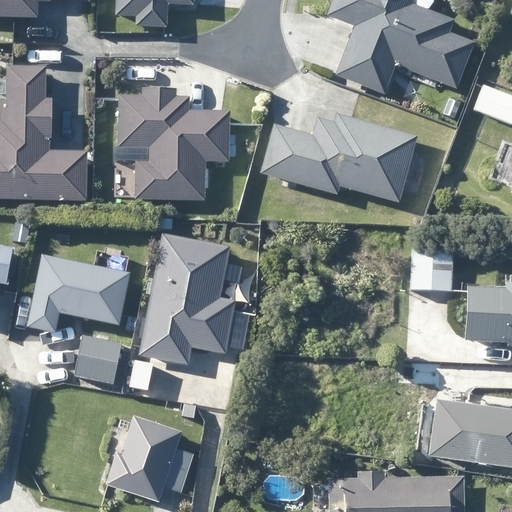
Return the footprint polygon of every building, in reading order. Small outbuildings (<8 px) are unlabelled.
[(0,0),(0,20),(35,21),(36,2),(89,3),(89,0),(0,0)] [(114,0),(114,19),(135,20),(135,32),(165,34),(167,8),(191,10),(192,0),(114,0)] [(414,0),(332,0),(325,22),(354,33),(337,79),(381,96),(392,68),(452,90),(468,46),(443,36),(449,22),(411,8),(414,0)] [(50,72),(6,71),(5,125),(0,124),(0,201),(83,204),(84,156),(48,155),(50,72)] [(471,111),(509,126),(511,117),(511,99),(480,87),(471,111)] [(187,99),(119,96),(116,161),(135,162),(133,201),(201,204),(202,164),(225,165),(227,117),(186,116),(187,99)] [(413,139),(318,115),(312,140),(272,130),(260,177),(337,197),(339,190),(396,205),(399,192),(418,196),(427,158),(409,153),(413,139)] [(459,155),(463,140),(452,137),(447,152),(459,155)] [(233,249),(165,236),(142,356),(190,365),(194,349),(227,354),(237,303),(224,301),(233,249)] [(410,291),(448,292),(449,251),(408,250),(407,291),(410,291)] [(129,278),(41,261),(28,330),(56,336),(59,316),(119,328),(129,278)] [(511,287),(508,288),(499,288),(499,293),(460,291),(460,294),(459,334),(459,344),(503,345),(503,348),(511,348),(511,287)] [(119,347),(80,340),(73,379),(111,387),(119,347)] [(162,370),(134,365),(129,389),(157,394),(162,370)] [(511,413),(482,410),(429,404),(422,460),(511,470),(511,413)] [(178,439),(133,421),(107,488),(155,507),(163,487),(179,494),(193,461),(172,453),(178,439)] [(460,478),(379,481),(379,474),(352,475),(353,481),(324,482),(324,511),(460,511),(460,495),(460,478)]
